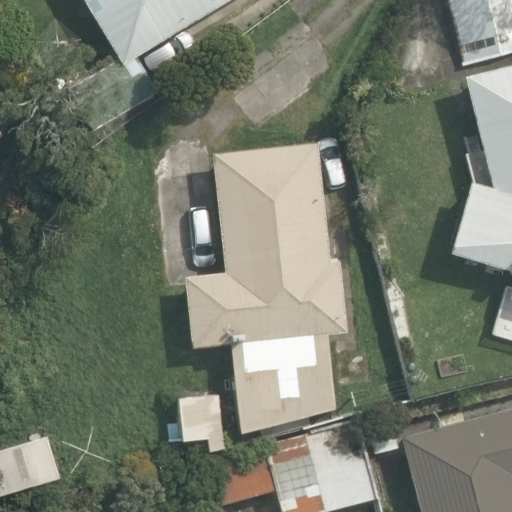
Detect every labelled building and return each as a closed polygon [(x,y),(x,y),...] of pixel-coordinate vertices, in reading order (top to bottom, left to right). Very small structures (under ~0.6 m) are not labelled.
[(85,0),(120,57),(68,89),(93,130),(160,89),(138,54),(227,0),(85,0)] [(511,0),(445,0),(464,66),(511,53),(511,0)] [(511,63),(465,75),(493,184),(471,179),(451,250),(511,269),(511,290),(510,296),(511,296),(511,63)] [(330,258),(319,141),(213,151),(225,270),(186,275),(193,343),(230,340),(241,431),(338,406),(329,331),(347,330),(339,257),(330,258)] [(226,447),(221,393),(180,397),(184,438),(209,436),(210,449),(226,447)] [(511,511),(511,405),(402,432),(423,511),(511,511)] [(281,511),(317,511),(377,496),(356,418),(263,443),(266,456),(275,488),(281,511)] [(0,492),(61,474),(47,432),(0,446),(0,492)] [(221,502),(275,488),(266,456),(213,470),(221,502)]
